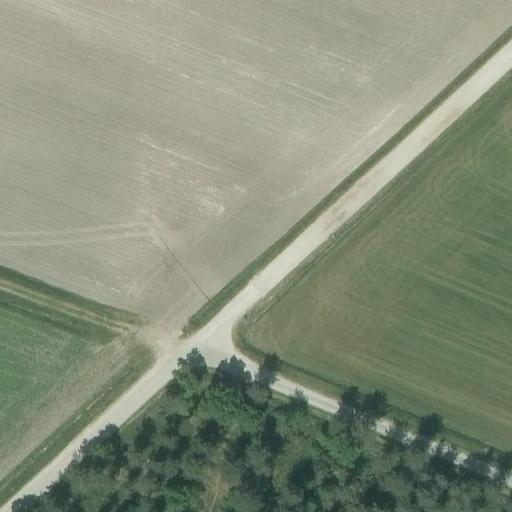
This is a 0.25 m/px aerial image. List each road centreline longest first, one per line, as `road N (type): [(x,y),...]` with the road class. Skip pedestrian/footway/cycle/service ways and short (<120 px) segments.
road 1 (track): [(193,350),(511,56)]
road 2 (unclassified): [(511,478),(193,350)]
road 3 (unclassified): [(16,511),(193,350)]
road 4 (track): [(193,350),(0,279)]
